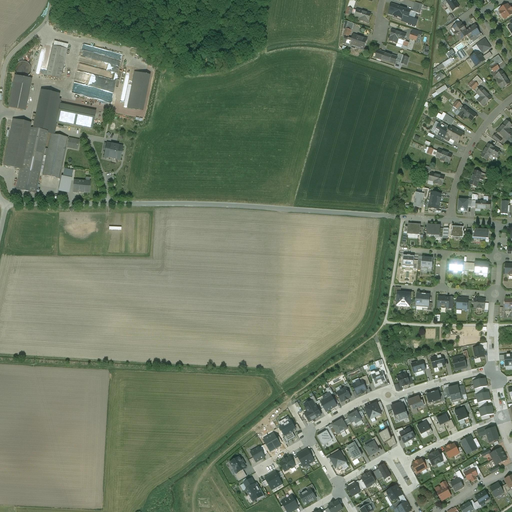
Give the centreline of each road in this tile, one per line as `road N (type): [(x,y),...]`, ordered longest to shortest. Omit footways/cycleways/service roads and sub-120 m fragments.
road 1 (unclassified): [(5,204),(221,204),(386,216)]
road 2 (residential): [(490,371),(383,404),(379,392),(305,432)]
road 3 (residential): [(449,220),(471,144),(511,98)]
